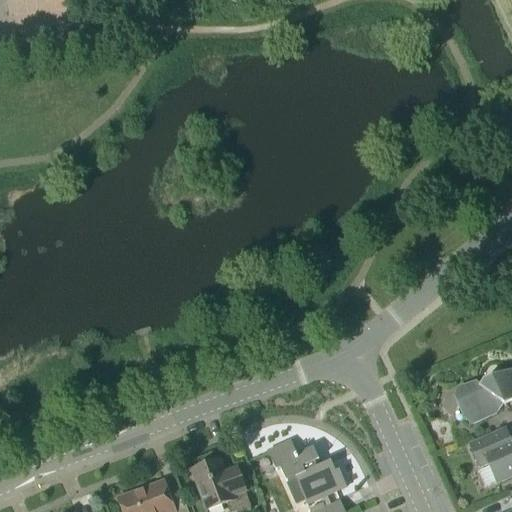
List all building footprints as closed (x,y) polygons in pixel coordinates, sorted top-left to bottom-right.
[(505,407),(511,403),(511,372),(485,382),(480,388),(476,385),(458,391),(455,398),(465,420),(473,426),(497,415),(503,406),(505,407)] [(511,478),(511,443),(511,444),(505,431),(471,446),(481,470),(490,466),(491,468),(479,473),(485,487),(497,482),(498,484),(511,478)] [(292,444),(269,454),(277,473),(281,471),(287,485),(296,505),(306,501),(308,506),(347,489),(340,473),(336,474),(332,464),(322,468),(314,450),(298,458),(292,444)] [(221,462),(192,473),(207,511),(209,511),(228,505),(230,511),(251,511),(252,508),(246,494),(247,494),(238,470),(225,475),(221,462)] [(188,511),(182,496),(171,500),(165,484),(119,501),(123,511),(188,511)]
